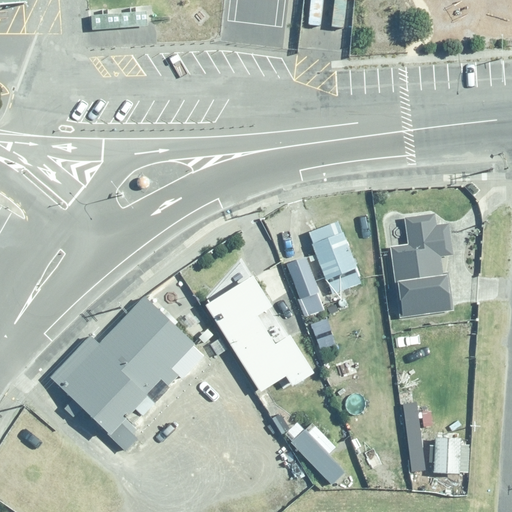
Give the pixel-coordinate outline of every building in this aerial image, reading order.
[(146,12),(91,16),(93,29),(147,25),(146,12)] [(377,243),(385,315),(440,309),(435,267),(428,268),(427,253),(439,251),(435,219),(422,221),(421,210),(391,214),(394,241),(377,243)] [(337,221),(307,233),(330,295),(360,284),(337,221)] [(310,254),(284,263),(302,316),(328,308),(310,254)] [(203,303),(204,305),(259,393),(286,376),(293,387),(313,374),(251,273),(203,303)] [(197,345),(145,297),(100,344),(91,336),(52,378),(112,434),(197,345)] [(405,324),(388,326),(392,356),(409,354),(405,324)] [(380,358),(372,359),(374,374),(382,373),(380,358)] [(468,404),(453,403),(453,427),(467,427),(468,404)] [(396,412),(383,414),(390,473),(402,472),(396,412)] [(308,422),(288,443),(330,483),(342,470),(324,453),(332,446),(308,422)] [(435,423),(410,422),(409,458),(434,459),(435,423)]
